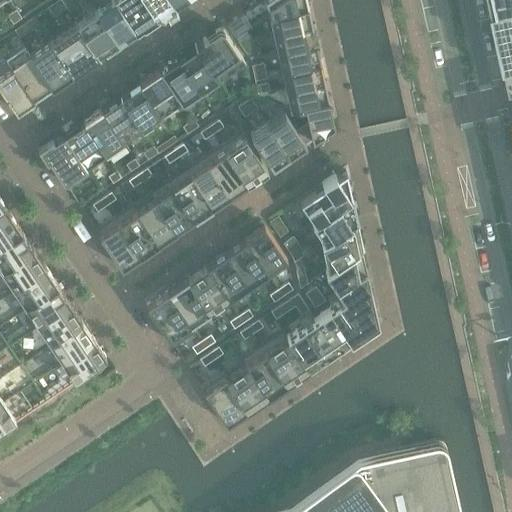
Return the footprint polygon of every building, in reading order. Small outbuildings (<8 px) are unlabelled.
[(61,0),(57,0),(48,7),(54,15),(66,7),(61,0)] [(75,5),(71,0),(61,0),(66,7),(68,10),(75,5)] [(128,38),(127,36),(136,31),(115,0),(110,0),(97,9),(119,42),(121,41),(122,41),(128,38)] [(154,22),(154,18),(157,17),(145,0),(115,0),(136,31),(146,24),(149,25),(154,22)] [(163,15),(162,13),(175,5),(171,0),(145,0),(157,17),(158,16),(163,16),(163,15)] [(265,0),(268,12),(307,4),(306,0),(265,0)] [(511,0),(496,4),(511,78),(511,0)] [(307,4),(268,12),(272,31),(311,22),(307,4)] [(16,9),(7,15),(13,23),(21,17),(16,9)] [(119,42),(97,9),(77,23),(99,56),(100,55),(98,53),(102,50),(103,53),(119,42)] [(242,12),(226,23),(235,36),(250,25),(242,12)] [(38,23),(34,16),(20,25),(25,32),(38,23)] [(311,22),(272,31),(276,50),(315,41),(311,22)] [(99,56),(77,23),(50,41),(72,74),(99,56)] [(245,61),(224,31),(223,29),(221,29),(219,28),(217,29),(194,45),(217,78),(218,79),(245,61)] [(238,40),(238,41),(242,47),(252,40),(248,34),(238,40)] [(252,40),(242,47),(247,54),(247,53),(257,47),(252,40)] [(72,74),(50,41),(30,54),(52,87),(72,74)] [(315,41),(276,50),(280,69),(319,60),(315,41)] [(217,78),(194,45),(178,56),(200,89),(217,78)] [(52,87),(30,54),(28,51),(24,46),(5,58),(9,64),(33,100),(52,87)] [(200,89),(178,56),(159,68),(182,101),(187,110),(195,105),(188,97),(200,89)] [(9,64),(5,58),(0,61),(0,86),(16,111),(33,100),(9,64)] [(319,60),(280,69),(285,87),(324,79),(319,60)] [(252,65),(251,65),(253,72),(265,70),(263,62),(252,65)] [(182,101),(159,68),(139,82),(161,115),(182,101)] [(265,70),(253,72),(255,80),(267,77),(265,70)] [(324,79),(285,88),(289,107),(303,104),(303,103),(328,98),(324,79)] [(161,115),(139,82),(120,95),(142,128),(161,115)] [(256,84),(256,85),(258,92),(269,90),(268,82),(256,84)] [(142,128),(120,95),(116,97),(114,95),(107,100),(108,103),(101,108),(123,141),(142,128)] [(250,97),(244,102),(251,112),(257,107),(250,97)] [(296,128),(295,129),(305,144),(306,143),(312,139),(334,124),(328,98),(303,103),(303,104),(307,120),(296,128)] [(224,107),(220,101),(211,106),(215,113),(216,113),(224,107)] [(244,102),(237,106),(238,106),(244,116),(251,112),(244,102)] [(123,141),(101,108),(83,120),(105,153),(123,141)] [(283,110),(267,121),(289,154),(305,144),(295,129),(296,128),(283,110)] [(187,133),(198,125),(193,118),(182,126),(187,132),(187,133)] [(223,126),(219,119),(209,125),(214,132),(223,126)] [(105,153),(83,120),(76,124),(63,133),(85,166),(105,153)] [(267,121),(250,133),(272,166),(289,154),(267,121)] [(205,138),(214,132),(209,125),(200,131),(205,138)] [(267,169),(241,130),(222,143),(248,182),(267,169)] [(52,137),(37,147),(46,161),(49,159),(64,181),(66,184),(87,169),(85,166),(63,133),(54,139),(52,137)] [(158,152),(177,139),(173,134),(155,147),(158,152)] [(187,150),(183,143),(174,149),(178,156),(187,150)] [(248,182),(222,143),(204,155),(230,194),(248,182)] [(158,152),(155,147),(153,145),(143,152),(147,159),(158,152)] [(178,156),(174,149),(164,155),(169,162),(178,156)] [(230,194),(204,155),(186,167),(212,206),(230,194)] [(126,164),(130,171),(139,165),(134,158),(126,164)] [(152,174),(147,167),(138,173),(143,180),(152,174)] [(212,206),(186,167),(168,179),(194,218),(212,206)] [(312,222),(351,196),(345,169),(336,176),(335,173),(321,182),(323,185),(300,200),(313,221),(311,222),(312,222)] [(108,176),(112,183),(121,177),(117,170),(108,176)] [(143,180),(138,173),(128,180),(133,187),(143,180)] [(194,218),(168,179),(150,191),(176,230),(194,218)] [(116,198),(111,191),(102,197),(107,204),(116,198)] [(176,230),(150,191),(148,192),(152,198),(137,208),(133,202),(132,203),(158,242),(176,230)] [(324,240),(356,218),(351,196),(312,222),(324,240)] [(97,211),(107,204),(102,197),(92,204),(97,211)] [(0,198),(0,264),(74,375),(105,355),(0,198)] [(158,242),(132,203),(114,215),(140,254),(158,242)] [(114,215),(95,228),(121,267),(140,254),(114,215)] [(288,231),(278,215),(269,221),(279,236),(288,231)] [(356,220),(356,218),(324,240),(320,242),(321,243),(326,269),(361,246),(362,245),(356,220)] [(287,259),(264,224),(245,237),(245,238),(271,276),(288,265),(287,259)] [(271,276),(245,238),(225,251),(251,290),(271,276)] [(326,269),(325,270),(342,297),(286,335),(308,368),(377,321),(361,246),(326,269)] [(299,249),(291,254),(293,257),(294,260),(302,255),(299,249)] [(251,290),(225,251),(224,251),(205,264),(231,303),(251,290)] [(301,256),(294,261),(298,282),(301,286),(307,282),(301,256)] [(231,303),(205,264),(187,276),(213,315),(231,303)] [(213,315),(187,276),(187,277),(187,276),(167,289),(167,290),(193,329),(213,315)] [(283,294),(292,288),(288,281),(278,287),(283,294)] [(320,292),(315,285),(308,290),(313,297),(320,292)] [(283,294),(278,287),(269,294),(274,301),(283,294)] [(193,329),(167,290),(146,304),(172,343),(193,329)] [(303,300),(298,292),(292,296),(297,304),(303,300)] [(325,300),(320,292),(313,297),(318,304),(325,300)] [(297,304),(292,296),(287,300),(292,307),(295,305),(297,304)] [(292,307),(287,300),(281,303),(286,311),(292,307)] [(307,306),(303,300),(297,304),(295,305),(299,311),(307,306)] [(286,311),(281,303),(276,307),(281,315),(286,311)] [(311,311),(307,306),(299,311),(303,317),(311,311)] [(281,315),(276,307),(270,311),(275,318),(281,315)] [(248,308),(239,314),(243,321),(253,315),(248,308)] [(243,321),(239,314),(229,321),(234,328),(243,321)] [(263,326),(258,319),(249,325),(253,332),(263,326)] [(253,332),(249,325),(239,331),(244,338),(253,332)] [(286,335),(282,329),(261,343),(287,382),(308,368),(286,335)] [(210,333),(201,340),(205,347),(215,340),(210,333)] [(205,347),(201,340),(191,346),(196,353),(205,347)] [(287,382),(261,343),(241,356),(267,395),(287,382)] [(225,351),(220,344),(209,352),(214,359),(225,351)] [(214,359),(209,352),(199,358),(204,365),(214,359)] [(267,395),(241,356),(239,357),(243,363),(226,375),(222,369),(221,370),(247,409),(267,395)] [(247,409),(221,370),(200,384),(226,423),(247,409)] [(0,424),(16,414),(0,389),(0,424)] [(266,511),(460,511),(447,449),(446,447),(445,445),(444,444),(442,442),(441,441),(439,441),(437,440),(435,440),(433,440),(427,442),(398,448),(357,457),(355,459),(290,506),(266,511)]
